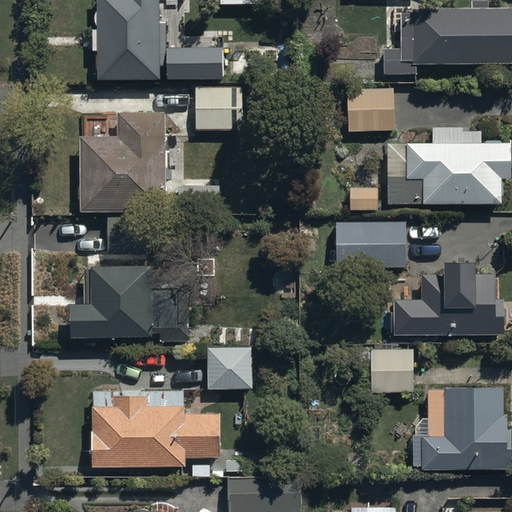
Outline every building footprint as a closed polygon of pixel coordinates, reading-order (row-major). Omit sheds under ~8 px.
[(96,0),(98,75),(163,75),(161,0),(96,0)] [(511,2),(385,1),(384,71),(417,71),(417,61),(511,62),(511,2)] [(223,45),(167,45),(167,75),(223,75),(223,45)] [(196,83),(195,127),(242,128),(243,84),(196,83)] [(348,85),(348,129),(395,128),(395,85),(348,85)] [(81,132),(81,207),(163,207),(163,107),(119,107),(119,132),(81,132)] [(388,140),(388,200),(502,200),(502,175),(511,175),(511,136),(482,136),(482,127),(463,127),(463,122),(431,122),(431,141),(388,140)] [(379,185),(355,186),(355,207),(379,207),(379,185)] [(152,214),(107,214),(107,251),(152,251),(152,214)] [(336,218),(336,265),(406,265),(406,217),(336,218)] [(394,294),(394,331),(504,331),(504,294),(493,294),(493,269),(475,269),(475,255),(443,255),(443,268),(421,268),(421,294),(394,294)] [(152,261),(87,262),(88,299),(71,299),(71,332),(158,331),(158,340),(190,339),(189,274),(152,275),(152,261)] [(373,340),(373,389),(414,389),(415,346),(399,346),(399,340),(373,340)] [(209,344),(208,385),(252,385),(253,345),(209,344)] [(412,464),(422,465),(511,465),(511,423),(507,423),(507,412),(505,412),(505,383),(428,382),(428,416),(422,416),(412,431),(412,464)] [(92,387),(93,462),(185,461),(185,454),(222,453),(221,409),(185,409),(185,386),(92,387)] [(228,474),(228,511),(301,511),(301,474),(228,474)] [(350,511),(397,511),(398,503),(350,502),(350,511)]
